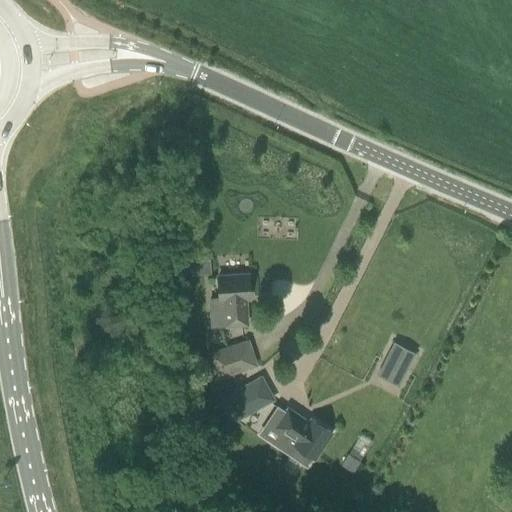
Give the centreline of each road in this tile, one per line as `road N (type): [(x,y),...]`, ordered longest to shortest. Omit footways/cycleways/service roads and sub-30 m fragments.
road 1 (unclassified): [(511,214),(164,63)]
road 2 (secondary): [(42,511),(0,287)]
road 3 (unknown): [(410,170),(304,369)]
road 4 (unknown): [(287,334),(385,159)]
road 5 (unclassified): [(164,63),(107,43),(25,43)]
road 6 (unclassified): [(30,80),(164,63)]
